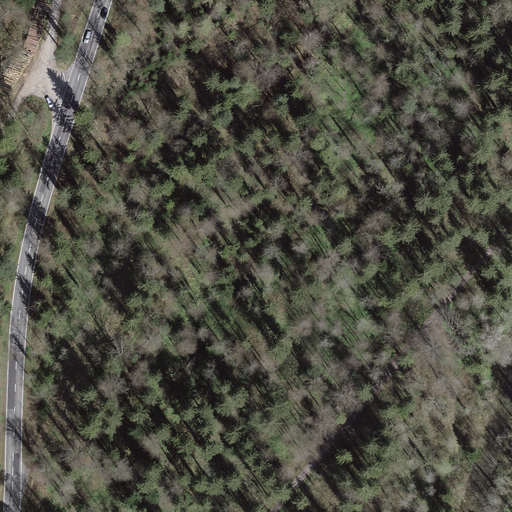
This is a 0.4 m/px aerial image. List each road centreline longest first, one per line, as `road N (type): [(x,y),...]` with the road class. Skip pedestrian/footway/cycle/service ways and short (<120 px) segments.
road 1 (tertiary): [(11,511),(25,269),(103,0)]
road 2 (track): [(490,243),(273,511)]
